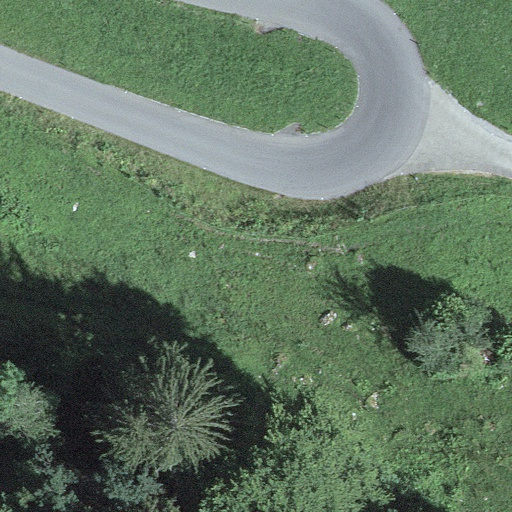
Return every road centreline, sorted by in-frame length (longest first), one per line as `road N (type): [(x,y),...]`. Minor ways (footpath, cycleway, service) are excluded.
road 1 (tertiary): [(294,0),(347,20),(376,52),(386,86),(371,134),(328,165),(263,164),(0,65)]
road 2 (track): [(380,117),(511,160)]
